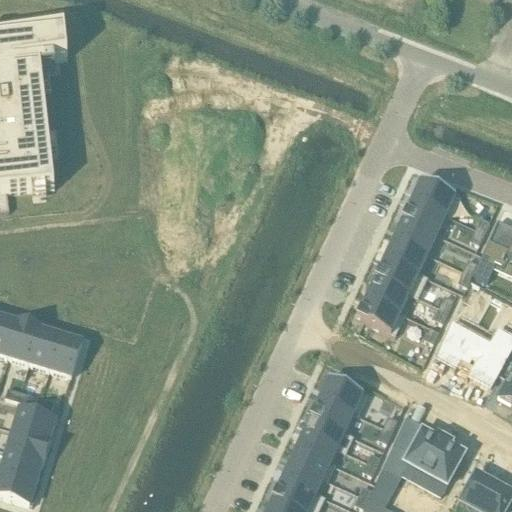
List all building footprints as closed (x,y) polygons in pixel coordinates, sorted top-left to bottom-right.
[(0,218),(8,218),(6,200),(54,194),(40,76),(55,74),(54,65),(67,63),(64,37),(0,44),(0,218)] [(421,185),(411,205),(446,221),(446,222),(450,224),(460,203),(421,185)] [(411,205),(402,225),(437,241),(446,222),(446,221),(411,205)] [(480,223),(475,235),(484,239),(489,227),(480,223)] [(402,225),(393,244),(428,260),(437,241),(402,225)] [(475,235),(469,246),(478,250),(484,239),(475,235)] [(393,244),(384,264),(419,280),(419,279),(428,260),(393,244)] [(489,245),(473,280),(487,287),(495,270),(499,272),(503,274),(508,263),(511,264),(511,250),(510,255),(489,245)] [(384,264),(375,283),(409,300),(418,305),(428,283),(419,279),(419,280),(384,264)] [(468,265),(462,276),(471,281),(472,279),(477,269),(468,265)] [(462,276),(457,289),(466,293),(471,281),(462,276)] [(375,283),(366,303),(400,319),(401,318),(409,300),(375,283)] [(470,286),(462,302),(471,307),(479,291),(470,286)] [(444,301),(438,313),(448,317),(453,305),(444,301)] [(366,303),(356,323),(395,342),(405,320),(401,318),(400,319),(366,303)] [(438,313),(433,324),(442,329),(448,317),(438,313)] [(0,361),(8,364),(19,327),(18,327),(18,328),(14,327),(0,322),(0,361)] [(451,326),(436,359),(437,359),(454,368),(449,377),(451,378),(453,375),(465,382),(464,385),(466,386),(468,383),(489,395),(511,353),(511,348),(507,358),(452,327),(451,326)] [(19,327),(8,364),(12,365),(29,370),(40,333),(19,327)] [(40,333),(29,370),(49,376),(60,341),(40,335),(41,333),(40,333)] [(429,333),(424,344),(433,349),(438,337),(429,333)] [(60,341),(49,376),(71,383),(79,357),(82,345),(71,341),(71,344),(60,341)] [(511,376),(498,402),(511,409),(511,376)] [(328,383),(319,404),(354,420),(353,421),(358,423),(362,413),(367,401),(328,383)] [(8,393),(5,403),(17,406),(20,397),(8,393)] [(20,397),(17,406),(30,410),(32,400),(20,397)] [(41,403),(38,412),(51,416),(54,407),(41,403)] [(319,404),(310,423),(345,439),(353,421),(354,420),(319,404)] [(18,419),(13,436),(50,447),(49,446),(55,425),(19,415),(18,419)] [(388,422),(383,433),(392,438),(397,426),(388,422)] [(309,426),(303,438),(337,455),(346,460),(354,443),(345,439),(310,423),(309,426)] [(383,433),(377,445),(386,449),(392,438),(383,433)] [(13,436),(7,457),(43,468),(45,462),(50,447),(13,436)] [(394,449),(382,475),(400,484),(408,469),(446,490),(464,459),(449,451),(451,447),(438,440),(436,443),(422,436),(410,458),(406,456),(407,455),(394,449)] [(303,438),(296,454),(330,470),(331,469),(337,455),(303,438)] [(296,454),(289,469),(323,485),(323,486),(327,488),(335,471),(331,469),(330,470),(296,454)] [(7,457),(0,478),(36,488),(42,469),(43,469),(43,468),(7,457)] [(371,459),(367,468),(376,472),(380,463),(371,459)] [(367,468),(362,478),(371,482),(376,472),(367,468)] [(289,469),(281,484),(316,500),(317,499),(322,488),(323,486),(323,485),(289,469)] [(0,478),(0,501),(32,511),(35,500),(33,499),(36,488),(0,478)] [(474,481),(460,507),(469,511),(506,511),(511,502),(511,498),(491,487),(492,486),(490,485),(489,488),(488,488),(474,481)] [(281,484),(272,504),(290,511),(321,511),(325,503),(317,499),(316,500),(281,484)] [(363,492),(358,501),(368,506),(372,496),(363,492)] [(358,501),(354,511),(356,511),(364,511),(368,506),(358,501)]
